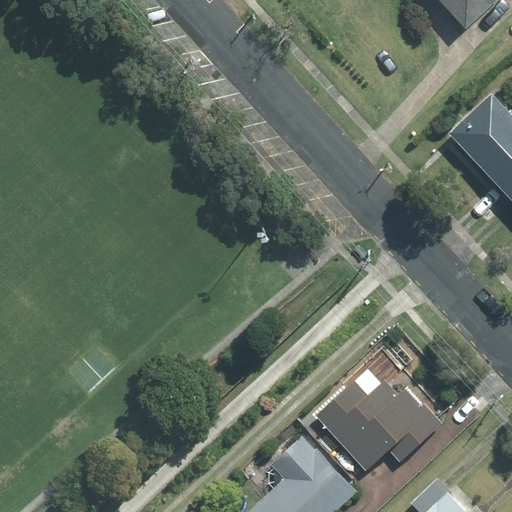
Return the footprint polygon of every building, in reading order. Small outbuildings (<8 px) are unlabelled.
[(503,0),(443,0),(471,30),(503,0)] [(511,111),(496,93),(459,127),(511,185),(511,111)] [(442,428),(375,359),(318,414),(384,483),(442,428)] [(344,511),(367,493),(318,434),(282,464),(294,478),(252,511),(344,511)] [(474,511),(457,492),(433,511),(474,511)]
